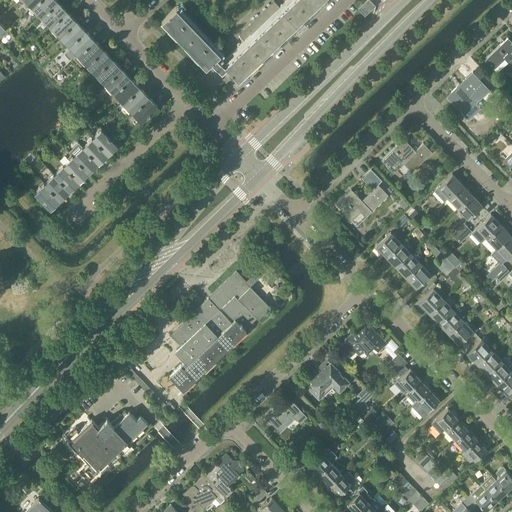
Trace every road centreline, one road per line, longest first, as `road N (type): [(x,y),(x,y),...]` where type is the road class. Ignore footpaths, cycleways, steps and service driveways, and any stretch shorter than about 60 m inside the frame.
road 1 (tertiary): [(256,179),(433,0)]
road 2 (tertiary): [(402,0),(235,157)]
road 3 (residential): [(511,442),(365,290)]
road 4 (residential): [(227,421),(365,290)]
road 5 (residential): [(210,130),(348,0)]
road 6 (tertiary): [(0,429),(125,295)]
road 7 (tertiary): [(235,157),(125,295)]
road 8 (tertiary): [(125,295),(256,179)]
road 9 (residential): [(64,215),(183,101)]
road 10 (residential): [(292,214),(410,100)]
road 11 (residential): [(509,206),(410,100)]
road 12 (residential): [(410,100),(511,4)]
road 13 (residential): [(134,511),(227,421)]
road 14 (residential): [(311,511),(227,421)]
